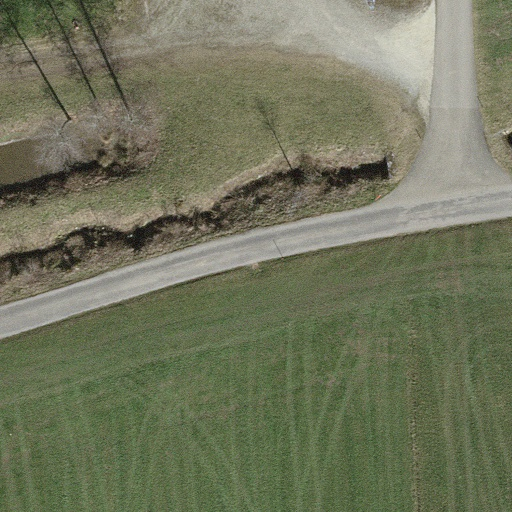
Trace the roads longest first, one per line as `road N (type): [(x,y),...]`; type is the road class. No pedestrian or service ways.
road 1 (unclassified): [(0,325),(236,250),(511,202)]
road 2 (track): [(0,62),(124,45),(231,10),(339,9),(462,93)]
